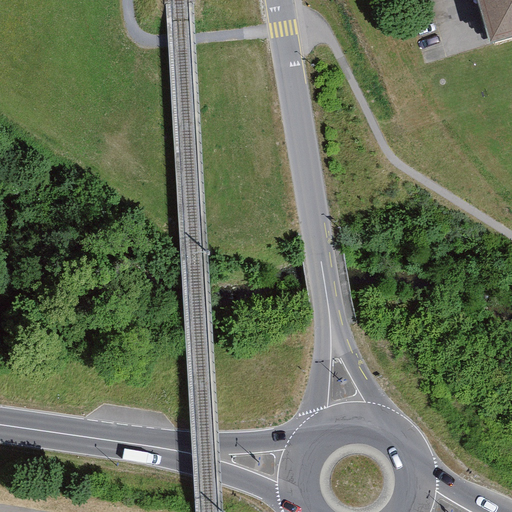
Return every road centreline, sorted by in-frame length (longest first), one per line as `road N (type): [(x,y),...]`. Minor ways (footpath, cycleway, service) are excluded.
road 1 (unclassified): [(280,0),(326,298)]
road 2 (primary): [(146,446),(305,508)]
road 3 (primary): [(316,437),(146,446)]
road 4 (unclassified): [(401,442),(326,298)]
road 5 (primary): [(0,425),(146,446)]
road 6 (unclassified): [(326,298),(316,437)]
